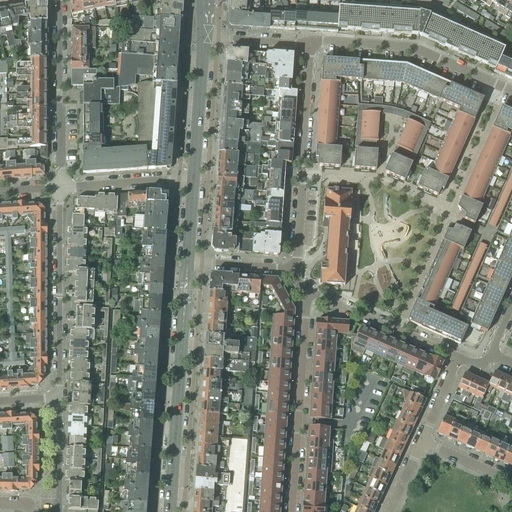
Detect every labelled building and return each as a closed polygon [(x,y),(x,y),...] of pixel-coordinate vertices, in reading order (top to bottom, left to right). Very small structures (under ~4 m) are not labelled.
[(43,1),(24,5),(26,12),(27,12),(28,18),(30,23),(47,23),(47,4),(47,3),(47,2),(47,1),(46,0),(45,0),(44,0),(44,1),(43,1)] [(83,14),(82,13),(80,0),(70,0),(71,20),(76,20),(76,19),(77,19),(77,16),(83,14)] [(80,0),(82,13),(93,11),(91,0),(80,0)] [(91,0),(93,11),(104,9),(102,0),(91,0)] [(102,0),(104,9),(115,7),(113,0),(102,0)] [(127,16),(126,5),(124,0),(113,0),(115,7),(116,9),(117,19),(117,21),(117,22),(117,26),(120,26),(121,16),(127,16)] [(230,11),(262,14),(263,8),(259,8),(259,0),(230,0),(229,11),(230,11)] [(501,15),(510,0),(499,0),(496,6),(494,10),(497,13),(501,15)] [(511,18),(511,15),(511,0),(510,0),(501,15),(510,20),(511,18)] [(155,12),(154,18),(181,20),(182,4),(159,2),(159,12),(155,12)] [(269,30),(277,31),(278,20),(284,21),(285,12),(279,2),(278,3),(270,8),(270,9),(270,14),(269,30)] [(455,3),(452,8),(476,22),(479,17),(455,3)] [(24,5),(7,9),(11,29),(18,27),(18,20),(28,18),(27,12),(26,12),(24,5)] [(418,36),(495,70),(502,55),(505,49),(430,16),(420,13),(338,7),(338,14),(338,30),(418,36)] [(7,9),(0,10),(0,36),(0,38),(6,36),(8,49),(11,48),(11,52),(16,51),(14,42),(13,38),(11,29),(7,9)] [(268,30),(269,30),(270,14),(264,14),(262,14),(230,11),(229,24),(232,27),(238,28),(239,28),(241,28),(242,28),(246,28),(246,29),(247,29),(247,28),(261,29),(261,30),(262,30),(262,29),(264,29),(264,30),(265,30),(265,29),(268,30)] [(294,30),(304,31),(306,12),(295,11),(295,12),(294,32),(294,30)] [(480,15),(488,20),(490,17),(485,14),(486,13),(483,11),(480,15)] [(284,31),(294,32),(295,12),(285,12),(284,21),(284,31)] [(304,31),(315,32),(316,13),(306,12),(304,31)] [(315,32),(326,33),(327,13),(316,13),(315,32)] [(337,34),(338,30),(338,14),(327,13),(326,33),(337,34)] [(125,29),(157,32),(180,33),(181,20),(154,18),(154,19),(134,17),(133,21),(125,21),(125,29)] [(507,34),(486,22),(483,27),(504,39),(507,34)] [(47,41),(47,23),(30,23),(30,30),(27,30),(27,41),(47,41)] [(72,33),(70,35),(70,40),(94,39),(94,29),(92,29),(76,29),(72,29),(72,33)] [(124,29),(123,43),(178,46),(179,47),(180,33),(157,32),(125,29),(124,29)] [(94,39),(70,40),(71,44),(72,45),(72,50),(88,50),(94,50),(94,39)] [(46,60),(47,41),(27,41),(27,48),(29,48),(29,60),(45,60),(46,60)] [(121,50),(120,54),(129,55),(146,56),(155,57),(178,59),(179,47),(178,46),(123,43),(118,42),(118,49),(121,50)] [(70,56),(70,60),(88,60),(88,50),(72,50),(72,54),(70,56)] [(226,63),(225,64),(266,67),(266,54),(247,53),(247,52),(246,52),(246,53),(238,52),(237,52),(229,51),(228,51),(227,53),(226,53),(226,63)] [(115,89),(119,88),(119,87),(124,87),(127,86),(135,85),(136,76),(136,69),(177,72),(178,59),(155,57),(146,56),(129,55),(120,54),(118,54),(117,68),(116,81),(116,87),(115,89)] [(283,70),(291,71),(292,56),(272,54),(271,70),(272,70),(279,70),(279,64),(283,65),(283,70)] [(493,73),(503,77),(511,59),(502,55),(495,70),(493,73)] [(339,84),(339,80),(403,84),(458,109),(457,113),(456,112),(430,172),(425,170),(417,187),(438,197),(442,187),(444,188),(444,189),(480,107),(480,106),(483,100),(406,65),(322,59),(322,60),(322,67),(315,156),(318,157),(317,167),(340,168),(341,149),(335,149),(340,84),(339,84)] [(503,77),(511,81),(511,59),(503,77)] [(45,61),(45,60),(29,60),(29,65),(17,65),(15,66),(15,72),(45,72),(45,66),(46,65),(47,62),(45,61)] [(70,60),(71,70),(88,71),(88,60),(70,60)] [(225,64),(225,75),(251,76),(265,78),(265,69),(266,67),(225,64)] [(274,80),(276,81),(291,81),(291,71),(283,70),(283,65),(279,64),(279,70),(272,70),(272,74),(274,74),(274,80)] [(153,77),(153,83),(176,85),(177,72),(136,69),(136,76),(153,77)] [(83,106),(102,106),(119,106),(119,91),(119,88),(115,89),(116,87),(116,81),(96,81),(96,71),(88,71),(71,70),(71,87),(83,87),(83,106)] [(45,77),(45,72),(15,72),(15,77),(17,78),(29,78),(29,84),(45,83),(45,82),(46,81),(46,78),(45,77)] [(224,86),(224,87),(252,87),(252,83),(250,83),(251,76),(225,75),(224,86)] [(280,92),(290,92),(291,81),(276,81),(276,84),(274,84),(273,91),(280,92)] [(45,85),(45,83),(29,84),(29,89),(17,89),(16,90),(16,95),(45,95),(45,90),(46,89),(46,86),(45,85)] [(147,148),(159,147),(164,147),(164,141),(172,140),(176,85),(153,83),(145,83),(137,85),(137,117),(136,119),(136,118),(135,119),(136,120),(136,122),(137,124),(137,126),(137,128),(137,130),(137,132),(136,134),(136,136),(135,137),(136,137),(137,138),(137,149),(147,148)] [(249,97),(249,96),(263,98),(264,89),(252,87),(224,87),(223,95),(249,97)] [(274,102),(278,103),(295,104),(296,93),(290,92),(280,92),(279,98),(274,98),(274,102)] [(6,117),(6,124),(45,124),(45,118),(46,117),(46,114),(45,113),(45,110),(45,106),(46,105),(46,102),(45,101),(45,95),(16,95),(16,102),(29,102),(29,110),(29,117),(6,117)] [(223,95),(223,104),(241,105),(241,100),(249,101),(249,97),(223,95)] [(278,113),(294,114),(295,104),(278,103),(278,106),(279,106),(278,113)] [(223,104),(222,113),(240,114),(245,115),(248,115),(249,105),(241,105),(223,104)] [(394,117),(397,117),(399,118),(408,122),(423,128),(412,154),(397,147),(394,153),(413,162),(431,124),(409,114),(401,111),(395,109),(389,108),(382,107),(358,105),(355,147),(376,149),(376,142),(360,141),(361,130),(362,113),(378,114),(388,115),(394,117)] [(83,106),(83,117),(102,117),(102,106),(83,106)] [(461,198),(457,208),(457,209),(461,212),(458,218),(474,225),(482,207),(479,206),(482,198),(483,196),(489,182),(500,158),(505,147),(510,135),(511,131),(511,226),(507,225),(503,234),(508,237),(503,248),(499,258),(494,269),(490,277),(489,281),(484,291),(480,301),(475,312),(471,322),(469,325),(478,329),(479,329),(480,330),(487,333),(488,330),(493,319),(497,309),(502,299),(506,289),(508,285),(511,276),(511,275),(511,112),(509,111),(501,108),(501,109),(498,115),(494,123),(493,127),(488,139),(482,151),(477,163),(472,174),(461,198)] [(222,113),(221,122),(250,124),(250,119),(248,119),(240,119),(240,114),(222,113)] [(275,124),(293,125),(294,114),(278,113),(278,120),(275,120),(275,124)] [(362,113),(361,130),(360,141),(376,142),(378,142),(378,141),(376,141),(378,114),(362,113)] [(83,117),(83,127),(102,127),(102,117),(83,117)] [(221,122),(220,143),(260,145),(260,143),(260,138),(261,128),(261,125),(255,124),(250,124),(221,122)] [(395,146),(397,147),(412,154),(423,128),(408,122),(397,147),(396,146),(395,146)] [(45,129),(45,124),(6,124),(6,130),(13,130),(14,129),(16,129),(17,130),(29,130),(29,135),(45,135),(45,134),(46,133),(46,130),(45,129)] [(275,124),(274,134),(276,135),(293,136),(293,125),(275,124)] [(83,127),(82,137),(102,137),(102,127),(83,127)] [(45,137),(45,135),(29,135),(29,141),(7,141),(6,150),(17,149),(17,148),(30,148),(30,147),(41,147),(45,147),(45,142),(46,141),(46,138),(45,137)] [(267,142),(267,143),(292,145),(293,136),(276,135),(276,140),(270,139),(270,142),(267,142)] [(83,148),(100,148),(102,148),(102,147),(102,137),(82,137),(82,147),(82,148),(83,148)] [(164,147),(159,147),(161,169),(165,169),(166,170),(167,171),(168,171),(169,171),(169,170),(170,170),(170,169),(172,140),(164,141),(164,147)] [(220,143),(219,154),(259,157),(260,146),(260,145),(220,143)] [(267,147),(275,148),(275,153),(291,155),(292,145),(267,143),(267,147)] [(159,147),(147,148),(148,170),(161,169),(159,147)] [(147,148),(137,149),(134,149),(135,171),(146,170),(147,170),(148,170),(147,148)] [(134,149),(114,151),(116,172),(135,171),(134,149)] [(354,150),(354,158),(353,169),(376,171),(377,152),(354,150)] [(104,152),(103,152),(104,173),(116,172),(114,151),(104,151),(104,152)] [(103,152),(101,152),(83,153),(82,153),(82,175),(104,173),(103,152)] [(268,162),(285,164),(291,164),(291,155),(275,153),(275,154),(269,153),(268,158),(268,162)] [(218,164),(218,165),(245,167),(245,162),(252,163),(251,168),(259,168),(259,167),(258,167),(259,157),(219,154),(219,155),(219,158),(218,158),(219,158),(218,164)] [(404,182),(412,165),(391,155),(384,173),(404,182)] [(35,161),(30,162),(31,177),(44,176),(44,166),(35,166),(35,161)] [(25,165),(20,165),(21,179),(31,178),(31,177),(30,162),(25,162),(25,165)] [(258,171),(284,172),(285,164),(268,162),(267,168),(262,168),(262,167),(259,167),(259,168),(258,171)] [(5,166),(1,166),(1,180),(11,180),(10,163),(5,163),(5,166)] [(15,163),(10,163),(11,180),(21,179),(20,165),(15,165),(15,163)] [(217,176),(217,177),(243,178),(250,179),(257,179),(257,175),(258,175),(258,171),(259,168),(251,168),(245,167),(218,165),(218,166),(218,172),(217,175),(217,176)] [(511,169),(488,225),(495,228),(511,189),(511,169)] [(266,181),(267,181),(283,182),(284,172),(258,171),(258,175),(267,176),(266,181)] [(217,177),(216,190),(242,191),(243,178),(217,177)] [(267,181),(266,192),(282,193),(283,183),(283,182),(267,181)] [(322,229),(328,229),(325,264),(322,264),(321,264),(319,285),(335,286),(334,290),(337,291),(337,290),(337,286),(344,287),(346,255),(349,223),(349,217),(350,217),(350,215),(352,191),(325,189),(322,224),(322,229)] [(216,195),(216,200),(244,202),(256,203),(256,202),(256,199),(256,192),(242,191),(216,190),(215,190),(215,195),(216,195)] [(266,192),(266,202),(282,204),(282,193),(266,192)] [(140,194),(139,208),(144,208),(145,204),(167,205),(167,204),(168,196),(166,196),(164,194),(164,193),(163,193),(163,194),(154,194),(154,195),(150,194),(146,194),(140,194)] [(125,209),(139,208),(140,194),(128,195),(128,201),(128,205),(125,205),(125,209)] [(94,214),(105,214),(106,195),(95,195),(94,199),(94,211),(94,214)] [(105,214),(116,215),(117,196),(106,195),(105,214)] [(125,218),(125,209),(125,205),(128,205),(128,201),(128,195),(117,196),(116,215),(116,218),(125,218)] [(491,202),(490,203),(487,210),(491,212),(494,205),(495,201),(483,196),(482,198),(491,202)] [(84,211),(94,211),(94,199),(76,198),(76,209),(84,209),(84,211)] [(216,200),(215,211),(238,212),(238,206),(244,206),(244,202),(216,200)] [(260,202),(259,206),(265,207),(265,213),(267,213),(281,214),(282,204),(266,202),(265,202),(260,202)] [(15,203),(5,204),(6,217),(11,217),(12,220),(17,219),(16,217),(15,209),(15,203)] [(15,203),(15,209),(16,217),(26,216),(27,216),(26,205),(26,203),(15,203)] [(26,218),(29,221),(36,215),(35,214),(41,207),(37,204),(26,205),(27,216),(26,216),(26,218)] [(139,208),(138,217),(144,217),(166,219),(167,215),(167,205),(145,204),(144,208),(139,208)] [(29,221),(32,224),(45,224),(45,211),(45,210),(41,207),(35,214),(36,215),(29,221)] [(83,228),(84,211),(84,209),(76,209),(72,209),(71,227),(83,228)] [(215,211),(214,221),(237,223),(238,212),(215,211)] [(265,213),(264,220),(268,221),(268,223),(280,224),(281,214),(267,213),(265,213)] [(139,230),(147,231),(165,232),(166,219),(144,217),(138,217),(132,217),(132,230),(139,230)] [(237,223),(214,221),(213,232),(231,233),(236,233),(237,223)] [(254,223),(254,228),(263,228),(262,236),(264,237),(264,235),(267,235),(279,236),(280,225),(280,224),(268,223),(268,224),(258,224),(254,223)] [(29,236),(33,236),(46,236),(46,235),(47,235),(47,225),(45,224),(32,224),(33,226),(33,231),(30,231),(30,235),(29,235),(29,236)] [(447,231),(417,298),(407,322),(407,323),(408,321),(410,322),(410,324),(460,346),(468,326),(432,310),(433,308),(434,309),(451,268),(456,270),(460,261),(456,259),(460,250),(463,251),(470,233),(455,226),(452,232),(447,231)] [(86,228),(83,228),(71,227),(68,227),(67,238),(86,239),(86,228)] [(0,236),(4,236),(8,336),(9,354),(7,354),(8,361),(0,361),(0,367),(24,366),(23,359),(16,360),(16,353),(14,353),(13,336),(12,314),(11,253),(9,236),(24,234),(24,228),(0,229),(0,236)] [(114,230),(104,229),(104,237),(114,237),(114,230)] [(139,230),(139,237),(142,237),(142,245),(149,245),(149,248),(156,248),(156,246),(164,246),(164,244),(165,244),(165,239),(165,238),(165,232),(147,231),(139,230)] [(215,251),(236,253),(237,241),(231,241),(231,233),(213,232),(212,249),(215,251),(215,252),(215,251)] [(253,254),(253,238),(254,236),(253,236),(253,235),(242,234),(242,241),(237,241),(236,253),(253,254)] [(264,237),(263,255),(278,256),(279,236),(267,235),(264,235),(264,237)] [(30,241),(30,246),(46,246),(46,236),(33,236),(33,241),(30,241)] [(253,254),(263,255),(264,237),(262,236),(260,236),(260,238),(253,238),(253,254)] [(85,250),(86,239),(67,238),(67,249),(85,250)] [(108,244),(107,251),(111,251),(111,240),(104,240),(103,243),(108,244)] [(450,309),(457,312),(487,247),(479,243),(450,309)] [(146,249),(145,259),(163,260),(164,254),(164,248),(164,246),(156,246),(156,248),(149,248),(149,245),(142,245),(142,248),(146,249)] [(33,255),(46,255),(46,246),(30,246),(30,250),(33,250),(33,255)] [(85,261),(85,250),(67,249),(66,260),(85,261)] [(28,255),(28,265),(29,265),(46,265),(46,255),(33,255),(28,255)] [(140,264),(140,270),(148,271),(147,274),(154,274),(155,271),(162,272),(163,272),(163,271),(162,271),(163,267),(163,266),(163,261),(163,260),(145,259),(138,258),(137,264),(140,264)] [(84,271),(85,261),(66,260),(66,271),(84,272),(84,271)] [(33,275),(46,275),(46,265),(29,265),(29,270),(33,270),(33,275)] [(144,276),(143,286),(161,287),(162,281),(162,280),(162,276),(162,275),(162,272),(155,271),(154,274),(147,274),(148,271),(140,270),(140,276),(144,276)] [(94,271),(84,271),(84,272),(66,271),(65,271),(65,273),(66,273),(66,274),(72,274),(75,274),(75,282),(93,283),(94,271)] [(110,273),(106,272),(102,272),(102,276),(106,276),(105,290),(101,290),(101,297),(105,298),(105,305),(108,305),(110,273)] [(30,280),(30,285),(46,285),(46,275),(33,275),(30,275),(30,280)] [(210,277),(209,292),(226,293),(232,294),(237,294),(238,277),(213,275),(210,277)] [(249,278),(238,277),(237,294),(248,295),(249,278)] [(260,279),(249,278),(248,295),(259,296),(260,279)] [(270,289),(276,300),(285,296),(277,280),(263,279),(263,289),(270,289)] [(93,294),(93,283),(75,282),(74,293),(93,294)] [(32,290),(32,295),(46,295),(46,285),(30,285),(29,290),(32,290)] [(138,293),(138,297),(146,298),(145,301),(152,301),(152,298),(160,299),(161,299),(161,298),(160,298),(161,294),(161,293),(161,287),(143,286),(137,286),(137,293),(138,293)] [(209,292),(208,303),(225,304),(226,297),(226,293),(209,292)] [(92,305),(93,294),(74,293),(74,304),(92,305)] [(29,300),(29,305),(46,305),(46,295),(32,295),(32,300),(29,300)] [(273,318),(293,320),(293,311),(285,296),(276,300),(283,313),(283,318),(273,318)] [(134,301),(133,313),(140,313),(159,314),(160,308),(160,307),(160,303),(160,304),(160,303),(160,299),(152,298),(152,301),(145,301),(146,298),(138,297),(138,302),(134,301)] [(208,303),(207,314),(225,315),(226,304),(225,304),(208,303)] [(33,310),(33,315),(46,315),(46,305),(29,305),(29,310),(33,310)] [(75,316),(75,318),(94,319),(94,308),(76,307),(75,316)] [(99,331),(103,331),(107,331),(108,309),(100,309),(100,313),(104,313),(103,327),(99,327),(99,331)] [(136,319),(136,324),(143,325),(143,328),(150,328),(150,326),(158,326),(159,326),(159,325),(158,325),(159,321),(159,320),(159,314),(140,313),(140,319),(136,319)] [(207,314),(207,325),(225,326),(225,315),(207,314)] [(30,325),(33,325),(46,325),(46,315),(33,315),(33,320),(30,320),(30,325)] [(75,322),(75,329),(75,330),(88,330),(93,331),(94,319),(75,318),(75,322)] [(273,318),(273,329),(292,330),(293,320),(273,318)] [(317,321),(316,332),(335,334),(346,335),(347,323),(334,322),(328,322),(317,321)] [(351,323),(347,323),(346,335),(352,335),(356,326),(351,323)] [(139,332),(139,340),(157,342),(158,342),(158,341),(157,341),(158,335),(158,333),(158,331),(158,330),(158,326),(150,326),(150,328),(143,328),(143,325),(136,324),(135,329),(140,330),(139,332)] [(33,325),(33,335),(46,335),(46,325),(33,325)] [(206,336),(214,336),(224,337),(225,326),(207,325),(206,335),(206,336)] [(351,339),(351,351),(362,355),(364,351),(372,333),(362,328),(360,328),(360,327),(359,327),(355,336),(354,339),(352,339),(351,339)] [(69,340),(88,341),(88,336),(88,330),(75,330),(75,329),(70,329),(70,336),(69,340)] [(273,329),(272,340),(291,341),(292,330),(273,329)] [(316,332),(315,343),(335,344),(335,334),(316,332)] [(364,351),(374,355),(382,337),(372,333),(364,351)] [(33,335),(26,335),(26,345),(30,345),(46,345),(46,335),(33,335)] [(206,336),(205,348),(255,352),(256,339),(224,337),(214,336),(206,336)] [(374,355),(384,359),(392,341),(382,337),(374,355)] [(69,340),(69,351),(87,352),(88,341),(69,340)] [(134,346),(134,351),(142,352),(141,355),(148,355),(148,353),(156,353),(157,353),(157,352),(156,352),(157,348),(157,347),(157,344),(157,342),(139,340),(138,347),(134,346)] [(272,340),(271,351),(290,352),(291,341),(272,340)] [(384,359),(394,364),(402,346),(392,341),(384,359)] [(315,343),(314,354),(334,355),(335,344),(315,343)] [(33,350),(33,355),(46,355),(46,345),(30,345),(30,350),(33,350)] [(394,364),(404,368),(412,350),(402,346),(394,364)] [(204,360),(249,363),(254,363),(255,352),(205,348),(204,360)] [(404,368),(402,372),(412,377),(414,372),(422,354),(421,354),(412,350),(404,368)] [(68,362),(71,362),(87,363),(87,362),(87,352),(69,351),(68,362)] [(134,351),(133,356),(136,356),(135,362),(137,362),(137,367),(137,368),(155,369),(156,363),(156,362),(156,358),(157,357),(156,357),(156,353),(148,353),(148,355),(141,355),(142,352),(134,351)] [(271,351),(270,361),(290,363),(290,352),(271,351)] [(314,354),(314,364),(333,366),(334,355),(314,354)] [(414,372),(424,377),(432,359),(422,354),(414,372)] [(33,360),(33,364),(45,365),(46,365),(46,355),(33,355),(30,355),(30,360),(33,360)] [(432,359),(424,377),(434,381),(442,363),(432,359)] [(204,360),(203,371),(221,372),(248,374),(249,363),(204,360)] [(270,361),(269,372),(289,373),(290,363),(270,361)] [(71,362),(70,373),(89,374),(89,362),(87,362),(87,363),(71,362)] [(33,364),(29,369),(41,382),(45,378),(45,365),(33,364)] [(314,364),(313,375),(332,377),(333,366),(314,364)] [(129,367),(129,373),(132,374),(132,378),(132,379),(139,379),(139,382),(146,383),(146,380),(154,380),(155,380),(155,379),(154,379),(155,375),(155,374),(155,369),(137,368),(137,367),(129,367)] [(26,373),(26,375),(27,375),(28,386),(38,385),(38,386),(41,382),(29,369),(26,373)] [(203,371),(203,382),(229,383),(229,379),(221,379),(221,372),(203,371)] [(16,373),(16,376),(17,389),(28,388),(28,386),(27,375),(26,375),(22,375),(21,372),(16,373)] [(269,372),(269,383),(288,384),(289,373),(269,372)] [(7,373),(7,376),(8,389),(17,389),(16,376),(12,376),(11,373),(7,373)] [(70,384),(72,384),(88,385),(88,384),(89,374),(70,373),(70,384)] [(491,389),(495,391),(502,376),(499,374),(498,375),(494,373),(488,385),(485,392),(489,394),(491,389)] [(460,404),(463,397),(472,378),(472,377),(469,375),(468,376),(464,374),(457,389),(462,391),(459,398),(454,395),(452,400),(460,404)] [(313,375),(312,386),(332,387),(332,377),(313,375)] [(501,399),(510,380),(506,378),(505,377),(502,376),(495,391),(499,393),(497,397),(501,399)] [(126,394),(135,395),(153,396),(154,390),(154,389),(154,385),(155,385),(155,384),(154,384),(154,380),(146,380),(146,383),(139,382),(139,379),(132,379),(132,378),(128,377),(126,394)] [(470,394),(474,396),(481,381),(478,379),(477,380),(472,378),(463,397),(467,399),(470,394)] [(501,399),(500,401),(508,405),(509,402),(511,398),(511,395),(511,380),(510,380),(501,399)] [(479,405),(485,392),(488,385),(484,383),(484,382),(481,381),(474,396),(478,398),(472,410),(480,413),(481,410),(478,408),(479,405)] [(203,382),(201,404),(223,405),(238,406),(240,406),(246,406),(251,407),(252,385),(229,383),(203,382)] [(269,383),(268,394),(287,395),(288,384),(269,383)] [(72,384),(72,395),(90,395),(91,384),(88,384),(88,385),(72,384)] [(312,386),(311,397),(331,398),(332,387),(312,386)] [(410,393),(402,390),(403,403),(405,403),(420,410),(422,406),(423,406),(426,401),(425,401),(410,393)] [(268,394),(267,404),(287,406),(287,395),(268,394)] [(72,395),(71,405),(87,406),(87,407),(90,407),(90,395),(72,395)] [(130,405),(130,406),(137,406),(137,409),(144,410),(144,407),(152,407),(153,407),(153,406),(153,402),(153,396),(135,395),(134,401),(130,401),(130,405)] [(383,405),(387,406),(387,407),(391,397),(387,395),(383,405)] [(311,397),(310,408),(330,409),(331,398),(311,397)] [(405,403),(401,413),(416,420),(416,419),(417,419),(419,415),(418,414),(420,410),(405,403)] [(201,404),(200,414),(218,415),(227,416),(227,410),(232,410),(232,412),(238,412),(238,406),(223,405),(201,404)] [(267,404),(266,415),(286,417),(287,406),(267,404)] [(69,405),(68,416),(86,417),(87,407),(87,406),(71,405),(69,405)] [(118,405),(118,410),(121,412),(130,412),(130,411),(134,411),(133,422),(151,423),(152,417),(152,416),(152,412),(153,412),(153,411),(152,411),(152,407),(144,407),(144,410),(137,409),(137,406),(130,406),(130,405),(118,405)] [(383,405),(378,414),(382,416),(387,406),(383,405)] [(487,409),(486,412),(491,414),(494,416),(495,412),(496,411),(487,407),(487,408),(487,409)] [(330,409),(310,408),(310,419),(311,419),(329,420),(330,409)] [(479,415),(479,416),(482,418),(481,418),(488,421),(488,420),(491,414),(486,412),(481,410),(480,413),(479,415)] [(502,419),(504,414),(496,411),(495,412),(494,416),(500,418),(502,419)] [(5,414),(6,431),(11,430),(11,427),(16,427),(16,415),(15,415),(15,413),(5,414)] [(396,422),(411,429),(413,425),(414,425),(416,421),(415,420),(416,420),(401,413),(396,422)] [(29,414),(16,415),(16,427),(20,431),(33,417),(29,414)] [(200,414),(200,425),(221,427),(221,423),(222,422),(218,422),(218,415),(200,414)] [(488,420),(488,421),(497,425),(498,423),(500,418),(494,416),(491,414),(488,420)] [(510,423),(511,418),(504,414),(502,419),(510,423)] [(266,415),(265,426),(285,427),(286,417),(266,415)] [(68,416),(67,427),(86,428),(86,417),(68,416)] [(454,422),(447,437),(447,439),(451,440),(452,440),(456,442),(463,426),(465,420),(456,416),(454,422)] [(37,421),(33,417),(20,431),(23,433),(25,433),(25,432),(36,432),(36,421),(37,421)] [(443,436),(447,437),(454,422),(444,418),(437,433),(438,433),(438,435),(442,436),(443,436)] [(392,424),(389,430),(392,432),(407,439),(407,438),(408,438),(410,434),(409,433),(411,429),(396,422),(391,420),(389,423),(392,424)] [(128,428),(128,433),(136,433),(135,436),(142,437),(143,434),(151,434),(151,433),(151,430),(151,429),(151,423),(133,422),(132,428),(128,428)] [(374,424),(370,433),(375,435),(379,426),(374,424)] [(200,425),(199,436),(217,437),(222,438),(222,427),(221,427),(200,425)] [(265,426),(265,437),(284,438),(285,427),(265,426)] [(461,444),(465,446),(472,430),(463,426),(456,442),(457,443),(460,445),(461,444)] [(67,427),(67,437),(85,438),(86,428),(67,427)] [(309,429),(308,440),(328,441),(328,430),(309,429)] [(471,448),(475,450),(482,435),(472,430),(465,446),(466,446),(466,447),(470,449),(471,448)] [(38,432),(36,432),(25,432),(25,433),(25,437),(22,437),(22,442),(38,442),(38,432)] [(392,432),(388,441),(402,448),(404,444),(405,444),(407,440),(407,439),(392,432)] [(131,443),(131,449),(149,450),(150,444),(150,443),(150,439),(151,439),(151,438),(150,438),(151,434),(143,434),(142,437),(135,436),(136,433),(128,433),(127,443),(131,443)] [(365,443),(369,444),(371,445),(376,436),(375,435),(370,433),(365,443)] [(480,452),(484,454),(491,439),(482,435),(475,450),(475,451),(479,453),(480,452)] [(490,457),(493,458),(503,437),(499,435),(496,441),(491,439),(484,454),(485,456),(488,457),(490,457)] [(199,436),(198,447),(248,450),(249,440),(222,438),(217,437),(199,436)] [(67,437),(66,449),(85,449),(85,438),(67,437)] [(265,437),(264,447),(283,449),(284,438),(265,437)] [(511,441),(503,437),(493,458),(494,459),(494,460),(498,461),(499,461),(502,462),(503,463),(510,447),(511,441)] [(2,438),(3,452),(12,452),(11,438),(2,438)] [(378,448),(383,451),(398,458),(398,457),(400,457),(401,453),(401,452),(402,448),(388,441),(382,439),(378,448)] [(307,450),(307,451),(332,452),(332,442),(328,441),(308,440),(307,450)] [(38,452),(38,442),(22,442),(22,447),(25,447),(25,452),(38,452)] [(364,442),(359,451),(365,454),(369,444),(365,443),(364,442)] [(198,447),(196,469),(246,472),(248,450),(198,447)] [(264,447),(263,458),(283,460),(283,449),(264,447)] [(508,465),(511,466),(511,448),(510,447),(503,463),(503,464),(507,466),(508,465)] [(127,449),(126,460),(134,460),(133,463),(140,464),(141,461),(149,462),(149,460),(149,457),(149,456),(149,450),(131,449),(129,448),(129,449),(127,449)] [(66,449),(66,459),(84,460),(85,449),(66,449)] [(307,461),(331,463),(332,452),(307,451),(307,456),(307,461)] [(366,454),(365,454),(359,451),(355,460),(362,463),(366,454)] [(379,460),(394,468),(395,463),(397,463),(398,459),(398,458),(383,451),(379,460)] [(38,462),(38,452),(25,452),(25,457),(22,457),(22,462),(38,462)] [(12,454),(3,455),(3,469),(13,468),(12,454)] [(257,458),(257,468),(262,469),(282,470),(283,460),(263,458),(263,459),(257,458)] [(375,458),(371,468),(371,469),(374,470),(389,477),(390,476),(391,476),(393,472),(392,471),(394,468),(379,460),(375,458)] [(66,459),(65,470),(84,471),(84,460),(66,459)] [(126,460),(125,476),(127,476),(147,477),(148,471),(148,470),(148,466),(149,466),(149,465),(148,465),(149,462),(141,461),(140,464),(133,463),(134,460),(126,460)] [(92,468),(92,471),(100,472),(100,461),(97,461),(96,468),(92,468)] [(306,471),(306,472),(325,474),(330,474),(331,463),(307,461),(306,467),(306,471)] [(38,462),(22,462),(22,467),(25,467),(25,472),(36,472),(38,472),(38,462)] [(196,469),(196,480),(246,483),(246,472),(196,469)] [(262,469),(262,480),(281,481),(282,470),(262,469)] [(371,469),(367,478),(370,479),(370,480),(385,487),(387,482),(388,482),(390,478),(389,477),(374,470),(371,469)] [(65,481),(69,482),(81,482),(83,482),(84,471),(65,470),(65,481)] [(36,483),(36,472),(25,472),(23,472),(20,474),(33,487),(37,483),(36,483)] [(306,472),(305,483),(325,484),(325,474),(306,472)] [(29,491),(33,487),(20,474),(16,478),(17,478),(17,490),(29,490),(29,491)] [(16,492),(17,490),(17,478),(16,478),(11,478),(11,475),(6,475),(6,492),(16,492)] [(124,482),(124,487),(132,488),(132,491),(139,491),(139,488),(147,489),(147,488),(147,484),(147,483),(147,477),(127,476),(125,476),(124,476),(124,482)] [(196,480),(195,491),(224,493),(238,494),(245,494),(246,483),(196,480)] [(262,480),(261,491),(280,492),(281,481),(262,480)] [(370,480),(365,489),(380,496),(381,495),(382,495),(384,491),(383,490),(385,487),(370,480)] [(69,482),(68,498),(80,499),(81,482),(69,482)] [(305,483),(304,494),(324,495),(325,484),(305,483)] [(124,487),(123,502),(125,502),(125,503),(145,504),(146,498),(146,497),(146,493),(147,493),(147,492),(146,492),(147,490),(147,489),(139,488),(139,491),(132,491),(132,488),(124,487)] [(365,489),(361,498),(376,505),(378,501),(379,501),(381,497),(380,496),(365,489)] [(195,491),(194,502),(224,504),(244,505),(245,494),(238,494),(224,493),(195,491)] [(261,491),(260,501),(280,503),(280,492),(261,491)] [(304,494),(303,504),(323,506),(324,495),(304,494)] [(68,510),(85,511),(86,499),(80,499),(68,498),(68,510)] [(361,498),(357,507),(366,511),(374,511),(375,510),(374,509),(376,505),(361,498)] [(86,499),(85,511),(97,511),(98,500),(86,499)] [(260,501),(259,511),(278,511),(280,503),(260,501)] [(122,502),(121,509),(122,509),(122,511),(144,511),(145,511),(145,510),(145,504),(125,503),(125,502),(123,502),(122,502)] [(224,504),(194,502),(193,511),(243,511),(244,505),(224,504)]
